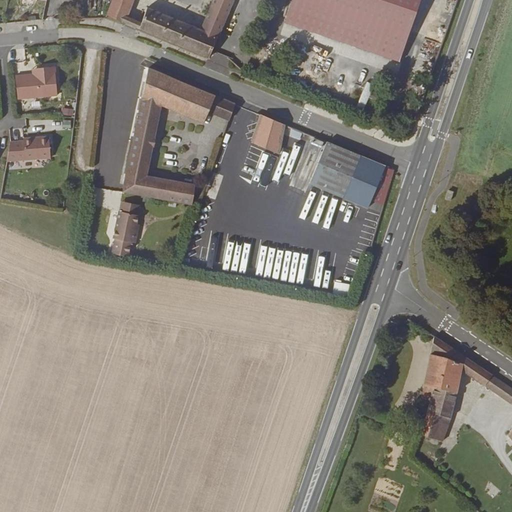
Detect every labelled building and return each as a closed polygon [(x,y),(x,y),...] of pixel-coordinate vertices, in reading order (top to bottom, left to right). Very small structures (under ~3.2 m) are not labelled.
[(113,0),(107,15),(127,23),(135,0),(113,0)] [(145,7),(137,27),(181,44),(212,57),(234,0),(211,0),(200,28),(145,7)] [(420,0),(291,0),(284,22),(398,62),(420,0)] [(58,95),(56,66),(36,68),(37,73),(34,74),(16,75),(19,98),(58,95)] [(208,90),(151,68),(139,117),(132,152),(126,176),(148,180),(164,105),(208,122),(212,111),(231,119),(238,102),(208,90)] [(357,106),(369,112),(380,88),(368,83),(357,106)] [(61,116),(73,116),(73,108),(62,108),(61,116)] [(268,114),(263,112),(255,139),(259,141),(268,114)] [(268,114),(259,141),(283,151),(287,121),(268,114)] [(52,158),(51,136),(39,137),(39,139),(36,139),(34,138),(24,138),(25,160),(52,158)] [(373,203),(389,162),(330,139),(323,157),(314,180),(373,203)] [(148,180),(126,176),(122,193),(191,206),(192,206),(196,187),(148,180)] [(448,190),(445,200),(450,201),(453,192),(448,190)] [(123,203),(121,213),(137,216),(139,207),(123,203)] [(137,216),(121,213),(119,212),(113,239),(115,240),(112,254),(128,258),(131,244),(135,244),(138,232),(135,231),(139,217),(137,216)] [(456,283),(453,287),(461,293),(464,288),(456,283)] [(511,384),(436,329),(421,393),(433,402),(454,406),(463,368),(511,402),(511,384)] [(398,432),(393,444),(399,446),(404,435),(398,432)]
